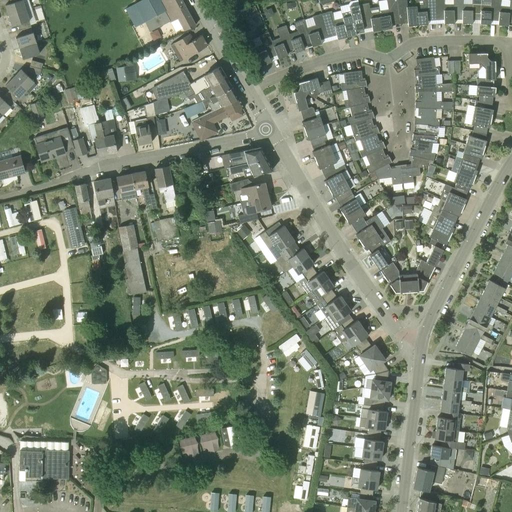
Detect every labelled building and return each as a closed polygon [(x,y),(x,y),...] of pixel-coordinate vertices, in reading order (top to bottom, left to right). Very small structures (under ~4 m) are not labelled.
[(22,0),(9,0),(11,3),(5,5),(9,16),(26,10),(22,0)] [(181,0),(140,0),(126,8),(135,27),(145,22),(149,32),(170,21),(170,22),(171,22),(178,19),(184,31),(195,26),(181,0)] [(399,24),(396,0),(387,0),(389,9),(379,11),(382,30),(392,28),(391,25),(399,24)] [(418,25),(416,6),(406,7),(405,0),(396,0),(399,24),(408,22),(408,26),(418,25)] [(436,20),(434,0),(415,0),(416,6),(418,25),(428,24),(427,21),(436,20)] [(454,23),(453,4),(444,4),(443,0),(434,0),(436,20),(444,20),(444,24),(454,23)] [(472,24),(472,4),(462,4),(462,0),(453,0),(454,4),(453,4),(454,23),(454,20),(462,20),(462,23),(472,24)] [(490,24),(491,5),(481,5),(481,0),(472,0),(472,4),(472,24),(472,20),(480,20),(480,24),(490,24)] [(508,26),(509,7),(500,6),(500,0),(491,0),(491,5),(490,24),(490,21),(498,21),(498,25),(508,26)] [(288,11),(297,9),(295,1),(286,3),(288,11)] [(382,30),(379,11),(369,12),(368,3),(359,5),(364,29),(372,28),(372,31),(382,30)] [(364,29),(359,5),(350,7),(351,11),(341,13),(342,18),(347,37),(357,35),(356,31),(364,29)] [(26,10),(9,16),(12,26),(18,24),(20,30),(31,27),(26,10)] [(251,16),(248,10),(241,13),(244,19),(251,16)] [(347,37),(342,18),(333,21),(331,11),(322,14),(328,38),(336,36),(337,39),(347,37)] [(328,38),(322,14),(313,16),(316,25),(306,28),(311,43),(312,47),(322,44),(321,40),(328,38)] [(311,43),(306,28),(303,19),(295,22),(298,31),(289,34),(295,52),(305,49),(303,46),(311,43)] [(295,52),(289,34),(288,34),(285,26),(277,29),(280,37),(271,41),(277,56),(278,59),(288,55),(286,52),(294,49),(295,52)] [(31,27),(20,30),(21,36),(16,38),(19,48),(36,43),(31,27)] [(277,56),(271,41),(267,32),(252,39),(251,41),(262,66),(271,62),(269,59),(277,56)] [(187,36),(174,43),(177,48),(174,50),(181,61),(190,56),(207,46),(201,35),(190,42),(187,36)] [(36,43),(19,48),(22,59),(40,53),(36,43)] [(482,66),(489,59),(487,58),(487,53),(468,54),(468,63),(479,63),(482,66)] [(435,75),(439,75),(438,67),(434,67),(433,57),(419,59),(415,59),(416,70),(413,70),(414,76),(417,76),(435,75)] [(489,59),(482,66),(485,69),(485,78),(477,78),(477,86),(478,86),(480,86),(495,87),(493,87),(493,80),(495,80),(495,61),(490,61),(489,59)] [(31,60),(29,66),(41,70),(43,63),(31,60)] [(126,81),(136,79),(134,64),(124,65),(124,66),(126,80),(126,81)] [(41,70),(29,66),(28,72),(40,75),(41,70)] [(126,80),(124,66),(116,68),(118,82),(126,80)] [(195,94),(225,76),(220,67),(190,85),(183,73),(160,86),(152,91),(157,101),(161,100),(165,98),(166,99),(172,97),(173,97),(182,93),(182,92),(183,91),(187,98),(195,94)] [(115,79),(112,68),(107,69),(111,81),(115,79)] [(13,78),(26,90),(34,82),(21,69),(13,78)] [(346,90),(364,87),(367,87),(366,80),(363,81),(362,71),(344,73),(345,83),(341,84),(342,91),(346,90)] [(436,92),(440,92),(440,91),(453,91),(452,83),(436,84),(435,75),(417,76),(418,86),(414,86),(414,92),(436,92)] [(210,98),(231,86),(225,76),(195,94),(187,98),(189,100),(194,97),(197,103),(202,101),(210,98)] [(26,90),(13,78),(6,85),(10,90),(6,94),(14,102),(26,90)] [(317,78),(299,83),(300,87),(299,89),(307,94),(312,96),(315,91),(315,89),(320,87),(317,78)] [(325,95),(332,93),(329,81),(322,83),(325,95)] [(213,111),(238,98),(231,86),(210,98),(202,101),(197,103),(183,109),(187,118),(206,110),(205,108),(210,105),(213,111)] [(480,86),(478,86),(477,95),(479,95),(479,101),(492,103),(492,97),(496,97),(497,87),(495,87),(480,86)] [(67,100),(77,97),(74,87),(64,90),(67,100)] [(346,90),(348,100),(344,101),(346,108),(350,107),(367,103),(370,102),(369,96),(366,97),(364,87),(346,90)] [(302,116),(315,112),(313,107),(308,108),(305,97),(307,94),(299,89),(297,92),(293,93),(298,111),(300,110),(302,116)] [(414,108),(417,108),(435,109),(439,109),(440,102),(436,102),(436,92),(414,92),(418,92),(418,102),(415,102),(414,108)] [(14,102),(6,94),(2,98),(0,96),(0,112),(3,115),(14,102)] [(126,97),(119,101),(124,111),(131,107),(126,97)] [(238,98),(213,111),(213,112),(192,123),(200,139),(217,131),(213,123),(228,115),(243,108),(238,98)] [(153,102),(155,115),(164,112),(161,100),(157,101),(153,102)] [(492,103),(479,101),(475,101),(474,106),(473,115),(491,119),(493,110),(491,109),(492,103)] [(35,119),(44,116),(39,102),(30,105),(35,119)] [(155,116),(155,115),(153,102),(145,105),(147,118),(134,121),(138,145),(152,142),(149,127),(155,126),(153,117),(155,116)] [(350,107),(352,117),(348,118),(351,125),(374,117),(373,112),(370,112),(367,103),(350,107)] [(99,122),(94,105),(80,109),(83,120),(85,126),(89,125),(93,141),(95,140),(98,156),(107,154),(101,122),(99,122)] [(413,124),(416,124),(438,127),(439,119),(435,119),(435,109),(417,108),(417,118),(414,118),(413,124)] [(305,131),(323,126),(320,117),(316,118),(315,112),(302,116),(304,122),(302,122),(305,131)] [(491,119),(473,115),(471,125),(474,125),(473,131),(486,134),(487,128),(489,128),(491,119)] [(374,117),(351,125),(353,134),(356,141),(360,140),(377,134),(380,133),(377,127),(374,128),(372,118),(375,118),(374,117)] [(113,119),(107,121),(101,122),(107,154),(117,153),(113,136),(116,135),(113,119)] [(414,140),(432,143),(437,144),(438,127),(416,124),(415,134),(412,134),(411,140),(414,140)] [(312,145),(324,141),(322,135),(326,134),(323,126),(305,131),(308,140),(310,140),(312,145)] [(34,137),(37,145),(36,145),(41,161),(65,153),(65,152),(74,149),(67,127),(57,130),(58,133),(50,135),(50,132),(34,137)] [(486,134),(473,131),(471,136),(468,135),(465,144),(484,150),(486,141),(484,140),(486,134)] [(360,140),(363,149),(359,150),(362,158),(366,156),(383,149),(385,147),(383,142),(380,143),(377,134),(360,140)] [(83,138),(72,141),(77,156),(87,153),(83,138)] [(428,160),(433,161),(435,153),(431,153),(432,143),(414,140),(413,150),(410,149),(408,155),(412,156),(428,160)] [(315,161),(333,154),(329,145),(326,146),(324,141),(312,145),(314,151),(312,152),(315,161)] [(341,150),(346,147),(344,141),(338,144),(341,150)] [(484,150),(465,144),(463,153),(466,154),(464,160),(477,164),(479,158),(481,159),(484,150)] [(229,168),(266,159),(263,153),(263,152),(262,149),(261,149),(260,148),(229,154),(229,155),(221,157),(222,160),(220,160),(219,157),(204,161),(203,160),(195,162),(197,173),(205,171),(206,173),(224,169),(229,168)] [(366,156),(370,165),(366,166),(370,173),(374,171),(392,162),(389,156),(386,158),(383,149),(366,156)] [(323,175),(335,169),(333,164),(336,162),(333,154),(315,161),(319,169),(321,169),(323,175)] [(20,156),(0,162),(0,178),(24,172),(20,156)] [(400,165),(403,183),(413,182),(412,173),(420,172),(419,168),(426,167),(428,160),(412,156),(410,166),(406,166),(406,164),(400,165)] [(266,159),(229,168),(231,174),(244,170),(244,168),(249,167),(253,175),(273,170),(269,164),(270,164),(268,161),(267,161),(266,159)] [(477,164),(464,160),(463,165),(459,164),(456,173),(474,179),(477,170),(475,170),(477,164)] [(374,171),(378,179),(391,177),(392,185),(403,183),(400,165),(395,166),(395,168),(391,168),(389,164),(392,162),(374,171)] [(168,166),(155,169),(160,193),(163,193),(166,202),(176,200),(168,166)] [(329,189),(345,181),(341,172),(338,174),(335,169),(323,175),(326,180),(324,181),(329,189)] [(132,174),(135,190),(142,188),(145,205),(150,204),(152,210),(157,208),(154,194),(149,195),(144,171),(132,174)] [(474,179),(456,173),(453,182),(456,183),(454,188),(467,193),(469,187),(471,188),(474,179)] [(135,190),(132,174),(117,177),(122,200),(136,197),(135,190)] [(110,179),(94,182),(99,206),(105,205),(103,198),(114,196),(110,179)] [(247,194),(248,200),(268,195),(264,183),(250,186),(248,179),(230,183),(232,192),(241,189),(242,195),(247,194)] [(338,202),(350,196),(353,194),(345,181),(329,189),(333,198),(335,197),(338,202)] [(84,184),(74,186),(79,210),(82,222),(91,220),(84,184)] [(467,193),(454,188),(445,185),(439,198),(440,199),(462,208),(466,199),(464,199),(467,193)] [(268,195),(248,200),(250,207),(246,208),(247,213),(238,215),(240,224),(258,219),(256,211),(271,208),(268,195)] [(344,216),(360,207),(355,199),(352,200),(350,196),(338,202),(341,207),(339,208),(344,216)] [(397,204),(396,196),(389,197),(387,197),(391,205),(397,204)] [(462,208),(440,199),(437,207),(434,206),(432,211),(455,222),(457,216),(459,217),(462,208)] [(426,206),(420,218),(427,222),(432,209),(426,206)] [(71,248),(84,245),(75,207),(62,210),(71,248)] [(354,229),(365,222),(362,217),(365,215),(360,207),(344,216),(349,224),(351,224),(354,229)] [(455,222),(432,211),(426,225),(433,228),(450,236),(454,228),(452,227),(455,222)] [(197,225),(202,223),(199,215),(193,217),(197,225)] [(361,243),(382,228),(384,227),(376,215),(365,222),(354,229),(357,234),(356,235),(361,243)] [(175,217),(160,220),(164,239),(179,236),(175,217)] [(164,239),(160,220),(154,222),(158,241),(164,239)] [(209,235),(222,232),(220,220),(207,223),(209,235)] [(404,221),(405,229),(413,229),(412,220),(404,221)] [(268,248),(289,233),(283,226),(282,227),(278,222),(259,236),(268,248)] [(123,251),(137,248),(138,248),(133,224),(119,227),(123,251)] [(243,239),(251,233),(244,224),(236,231),(243,239)] [(369,255),(378,250),(377,250),(390,241),(382,228),(361,243),(366,250),(368,249),(371,254),(369,255)] [(450,236),(433,228),(429,236),(432,238),(429,243),(434,246),(443,250),(441,249),(444,244),(446,245),(450,236)] [(276,260),(292,249),(289,245),(294,241),(289,233),(268,248),(276,260)] [(100,259),(99,254),(103,253),(101,245),(97,246),(96,243),(90,244),(91,248),(93,255),(91,255),(92,260),(99,259),(100,259)] [(511,246),(508,244),(503,253),(511,258),(511,246)] [(443,250),(434,246),(426,262),(421,260),(418,265),(433,272),(430,270),(433,266),(435,267),(443,250)] [(137,248),(123,251),(121,251),(129,295),(145,292),(137,248)] [(293,267),(308,256),(303,249),(295,254),(292,249),(276,260),(285,272),(293,267)] [(386,273),(396,267),(392,262),(388,265),(378,250),(369,255),(380,271),(381,269),(385,274),(383,275),(383,276),(386,273)] [(511,258),(503,253),(498,262),(511,269),(511,258)] [(308,256),(293,267),(298,275),(301,273),(304,277),(314,270),(311,266),(314,264),(308,256)] [(500,281),(506,284),(508,280),(508,281),(511,273),(511,269),(498,262),(493,273),(502,278),(500,281)] [(433,272),(418,265),(416,270),(417,274),(408,274),(409,292),(423,290),(428,281),(427,281),(427,282),(425,281),(430,271),(432,272),(433,272)] [(271,271),(267,266),(262,270),(266,275),(271,271)] [(409,292),(408,274),(399,275),(399,271),(396,267),(386,273),(391,283),(390,284),(389,284),(395,293),(409,292)] [(314,270),(304,277),(299,281),(308,293),(328,279),(323,271),(318,275),(314,270)] [(318,305),(334,293),(331,289),(334,287),(328,279),(308,293),(313,301),(314,300),(318,305)] [(504,288),(506,284),(500,281),(499,285),(489,280),(484,290),(499,298),(504,288)] [(484,290),(479,300),(495,307),(494,309),(499,312),(501,308),(496,305),(499,298),(484,290)] [(272,312),(279,309),(271,292),(264,295),(272,312)] [(256,293),(248,295),(253,312),(260,310),(256,293)] [(330,314),(345,303),(340,296),(337,298),(334,293),(318,305),(326,317),(330,314)] [(133,313),(142,313),(141,295),(133,296),(133,313)] [(241,297),(234,298),(237,316),(245,314),(241,297)] [(290,297),(285,300),(288,305),(293,302),(290,297)] [(225,300),(219,302),(222,319),(229,317),(225,300)] [(479,300),(474,309),(490,317),(494,309),(495,307),(479,300)] [(345,303),(330,314),(336,322),(338,320),(341,325),(351,318),(348,313),(351,311),(345,303)] [(207,320),(214,319),(212,304),(205,305),(207,320)] [(188,309),(194,326),(201,323),(195,306),(188,309)] [(16,322),(26,320),(24,309),(14,311),(16,322)] [(490,317),(474,309),(470,318),(485,326),(485,327),(490,330),(492,326),(487,323),(490,317)] [(297,310),(292,314),(295,318),(300,315),(297,310)] [(185,328),(181,312),(174,313),(177,329),(185,328)] [(290,333),(296,328),(285,314),(278,319),(290,333)] [(351,318),(341,325),(335,329),(338,333),(336,334),(342,343),(347,339),(363,328),(357,320),(354,322),(351,318)] [(485,326),(470,318),(469,318),(464,329),(480,337),(479,338),(484,341),(486,337),(481,334),(485,327),(485,326)] [(34,336),(49,334),(47,322),(32,324),(34,336)] [(245,328),(239,332),(246,343),(251,339),(245,328)] [(358,350),(369,342),(365,338),(368,336),(363,328),(347,339),(353,346),(355,345),(358,350)] [(475,346),(479,338),(480,337),(464,329),(460,338),(475,346)] [(281,343),(289,355),(306,343),(298,332),(281,343)] [(314,334),(309,337),(313,343),(318,339),(314,334)] [(475,346),(460,338),(455,348),(475,359),(477,355),(472,352),(475,346)] [(365,363),(380,353),(374,345),(372,347),(369,342),(358,350),(361,354),(359,356),(365,363)] [(298,356),(309,370),(319,361),(309,348),(298,356)] [(108,352),(108,360),(125,359),(124,350),(108,352)] [(258,370),(256,353),(245,354),(246,371),(258,370)] [(380,353),(365,363),(359,367),(365,377),(388,371),(382,362),(385,360),(380,353)] [(93,384),(106,383),(107,382),(106,369),(97,363),(91,372),(92,383),(93,384)] [(446,367),(444,378),(461,381),(462,370),(469,371),(469,364),(457,363),(456,369),(446,367)] [(319,387),(326,386),(322,367),(316,369),(319,387)] [(341,379),(346,376),(343,371),(338,375),(341,379)] [(388,371),(365,377),(364,388),(371,389),(389,391),(390,382),(387,381),(388,371)] [(461,381),(444,378),(443,389),(460,391),(466,392),(467,388),(460,387),(461,381)] [(146,380),(139,383),(147,399),(154,395),(146,380)] [(166,381),(159,384),(166,400),(173,397),(166,381)] [(186,383),(179,385),(183,402),(191,400),(186,383)] [(322,415),(326,392),(311,389),(307,413),(322,415)] [(389,391),(371,389),(369,398),(365,397),(364,403),(384,406),(385,400),(388,400),(389,391)] [(464,405),(465,400),(459,400),(460,391),(443,389),(441,402),(458,404),(464,405)] [(458,404),(441,402),(440,411),(448,412),(457,413),(458,404)] [(384,406),(364,403),(362,403),(361,418),(385,421),(387,411),(383,411),(384,406)] [(184,429),(192,412),(186,409),(177,425),(184,429)] [(145,412),(138,424),(143,427),(150,415),(145,412)] [(461,413),(457,413),(448,412),(447,418),(437,417),(436,428),(453,430),(455,420),(460,420),(461,413)] [(164,413),(155,429),(161,433),(170,416),(164,413)] [(368,434),(380,436),(381,430),(384,430),(385,421),(361,418),(359,427),(368,428),(368,434)] [(220,429),(223,445),(242,441),(239,425),(220,429)] [(453,430),(436,428),(434,439),(445,441),(444,447),(441,446),(441,447),(456,449),(464,450),(465,443),(452,441),(453,430)] [(204,447),(209,445),(210,450),(222,447),(217,429),(201,433),(204,447)] [(486,440),(493,437),(491,431),(484,434),(486,440)] [(380,436),(368,434),(367,439),(364,439),(363,449),(381,451),(383,441),(379,441),(380,436)] [(201,452),(198,435),(181,437),(183,454),(201,452)] [(139,437),(131,438),(132,447),(140,447),(139,437)] [(122,440),(113,441),(114,450),(122,450),(122,440)] [(456,449),(441,447),(432,446),(430,457),(440,458),(439,467),(451,469),(452,459),(455,460),(456,449)] [(381,451),(363,449),(362,458),(364,458),(364,464),(376,465),(377,460),(380,460),(381,451)] [(41,480),(41,477),(42,451),(20,450),(19,480),(41,480)] [(42,451),(41,477),(68,478),(68,451),(42,451)] [(376,465),(364,464),(363,469),(360,469),(359,478),(378,481),(379,471),(376,471),(376,465)] [(488,475),(490,468),(481,466),(479,473),(488,475)] [(412,488),(421,490),(428,491),(430,482),(446,485),(449,476),(432,472),(433,471),(417,467),(412,488)] [(378,481),(359,478),(358,487),(361,488),(360,494),(372,495),(373,489),(377,490),(378,481)] [(212,490),(212,509),(220,510),(220,491),(212,490)] [(416,511),(433,511),(434,511),(435,511),(439,511),(443,495),(428,491),(421,490),(419,498),(419,497),(416,511)] [(229,511),(237,511),(238,492),(229,491),(229,511)] [(246,511),(254,511),(255,493),(246,493),(246,511)] [(263,494),(263,511),(271,511),(272,494),(263,494)] [(359,499),(348,497),(347,507),(355,508),(374,511),(375,501),(372,500),(372,495),(360,494),(359,499)]
